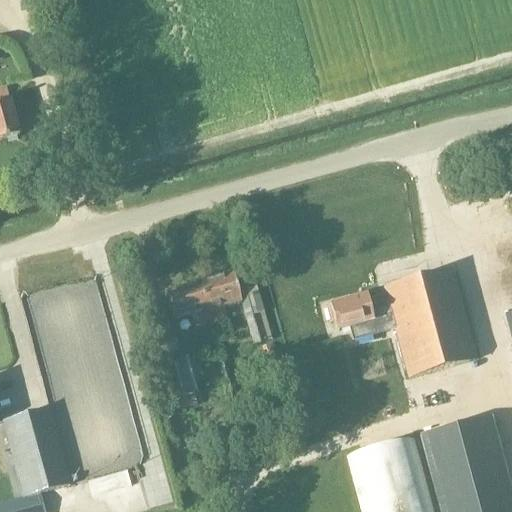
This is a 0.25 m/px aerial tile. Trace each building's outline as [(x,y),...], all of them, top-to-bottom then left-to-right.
[(47,25),(53,23),(51,13),(45,15),(47,25)] [(0,141),(17,138),(9,102),(8,102),(5,90),(0,91),(0,141)] [(501,202),(511,199),(511,188),(498,192),(501,202)] [(471,235),(486,234),(487,248),(509,247),(508,238),(511,237),(511,203),(469,207),(471,235)] [(374,336),(371,323),(372,323),(371,319),(391,314),(408,379),(475,361),(451,272),(384,290),(386,297),(367,302),(366,297),(330,307),(337,332),(349,329),(352,342),(374,336)] [(256,295),(239,300),(232,276),(199,285),(211,328),(225,323),(221,307),(238,302),(252,348),(270,342),(256,295)] [(194,332),(211,328),(199,285),(165,295),(173,321),(190,316),(194,332)] [(511,350),(511,314),(503,317),(511,350)] [(159,336),(159,347),(174,346),(174,335),(159,336)] [(182,356),(158,363),(172,413),(196,406),(182,356)] [(48,411),(3,423),(24,500),(69,487),(48,411)] [(438,511),(511,511),(511,497),(491,418),(418,437),(438,511)] [(341,441),(359,511),(426,511),(404,425),(341,441)]
